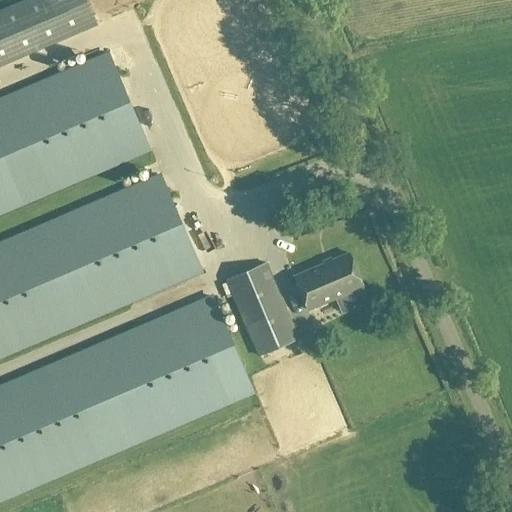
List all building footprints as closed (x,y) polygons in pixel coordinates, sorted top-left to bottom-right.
[(0,65),(96,25),(85,0),(25,0),(0,11),(0,65)] [(109,54),(0,100),(0,213),(150,150),(109,54)] [(216,171),(215,183),(254,184),(254,172),(216,171)] [(0,357),(202,271),(160,176),(0,244),(0,357)] [(307,310),(362,286),(348,253),(293,277),(307,310)] [(227,280),(259,357),(298,340),(265,263),(227,280)] [(0,387),(0,501),(252,394),(212,297),(0,387)]
